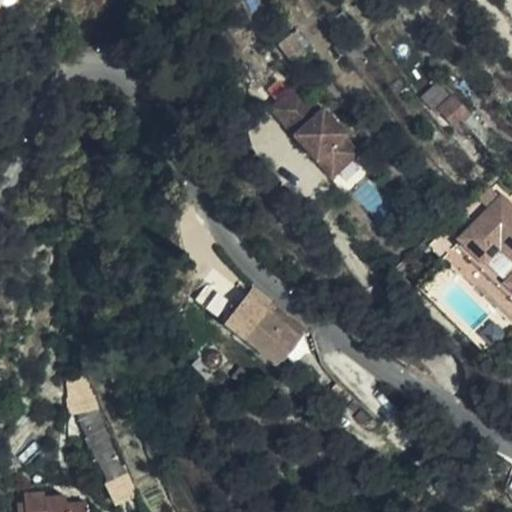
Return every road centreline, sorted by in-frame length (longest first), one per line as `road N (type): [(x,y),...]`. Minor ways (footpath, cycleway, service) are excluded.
road 1 (unclassified): [(511,447),(241,260),(129,81),(100,59),(71,70),(0,196)]
road 2 (unknown): [(441,399),(452,370),(447,354),(367,272),(267,121)]
